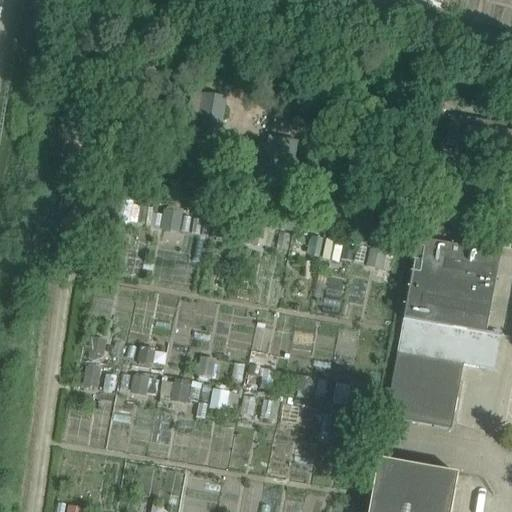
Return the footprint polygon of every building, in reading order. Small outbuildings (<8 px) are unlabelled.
[(194,142),(217,146),(226,98),(202,94),(194,142)] [(511,132),(496,130),(497,124),(451,116),(445,145),(491,154),(489,163),(511,167),(511,132)] [(290,179),(297,143),(269,138),(266,155),(255,153),(251,173),(290,179)] [(416,251),(385,419),(451,431),(463,366),(496,372),(502,339),(485,336),(500,257),(443,247),(449,216),(423,212),(416,251)] [(244,231),(241,250),(258,253),(261,233),(244,231)] [(91,359),(103,362),(107,341),(96,338),(91,359)] [(137,347),(134,367),(150,369),(153,350),(137,347)] [(198,359),(195,379),(212,382),(215,362),(198,359)] [(82,368),(79,387),(95,390),(98,370),(82,368)] [(297,377),(294,397),(311,400),(314,380),(297,377)] [(131,378),(128,398),(145,400),(148,381),(131,378)] [(172,382),(169,401),(186,404),(189,384),(172,382)] [(212,389),(209,409),(225,412),(229,392),(212,389)] [(451,511),(457,477),(377,462),(367,511),(451,511)]
